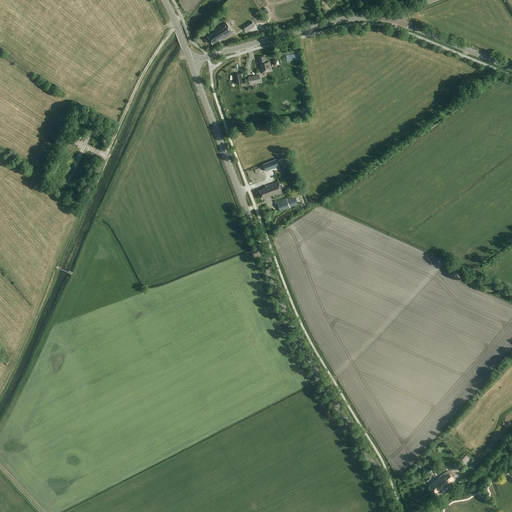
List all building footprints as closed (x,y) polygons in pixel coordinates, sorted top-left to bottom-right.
[(224,39),(233,33),(226,22),(213,31),(214,33),(208,37),(213,44),(223,37),(224,39)] [(266,62),(265,56),(259,57),(260,61),(259,61),(261,73),(271,71),(269,61),(266,62)] [(249,84),(260,82),(259,75),(248,77),(249,84)] [(257,167),(260,174),(267,171),(267,172),(272,170),(269,163),(257,167)] [(265,188),(259,190),(262,199),(272,195),(273,197),(283,193),(278,181),(265,187),(265,188)] [(295,195),(276,202),(279,211),(298,204),(295,195)] [(473,464),(465,470),(469,475),(476,469),(473,464)] [(450,482),(454,479),(448,471),(437,479),(429,485),(435,493),(441,489),(443,488),(442,487),(445,484),(446,485),(450,483),(450,482)]
